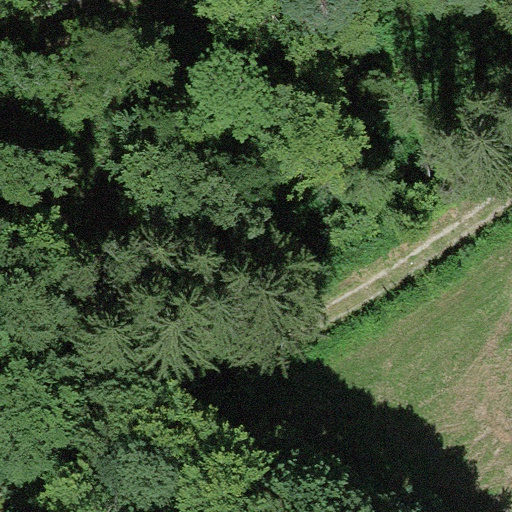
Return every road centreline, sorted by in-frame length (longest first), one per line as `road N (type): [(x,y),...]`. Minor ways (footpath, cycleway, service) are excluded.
road 1 (track): [(511,172),(189,378)]
road 2 (track): [(46,511),(189,378)]
